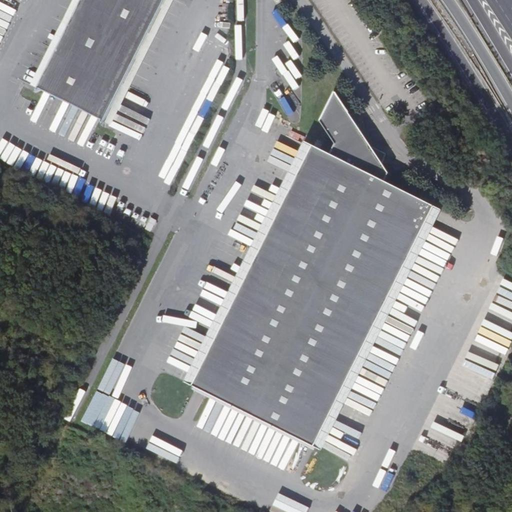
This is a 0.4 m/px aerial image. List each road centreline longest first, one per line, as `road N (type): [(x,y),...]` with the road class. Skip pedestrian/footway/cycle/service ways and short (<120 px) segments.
road 1 (motorway): [(422,0),(511,140)]
road 2 (motorway): [(447,0),(511,104)]
